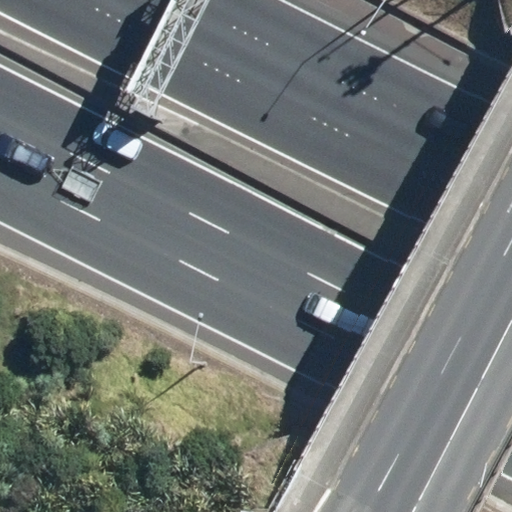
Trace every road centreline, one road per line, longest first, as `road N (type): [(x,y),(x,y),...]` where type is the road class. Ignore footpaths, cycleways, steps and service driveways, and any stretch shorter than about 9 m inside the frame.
road 1 (motorway): [(511,374),(0,119)]
road 2 (motorway): [(80,0),(511,213)]
road 3 (primary): [(397,511),(511,296)]
